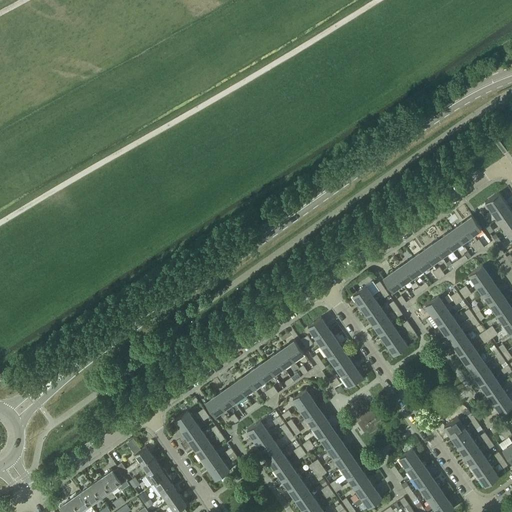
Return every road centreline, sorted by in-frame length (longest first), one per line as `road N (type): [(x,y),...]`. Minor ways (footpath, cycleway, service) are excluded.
road 1 (secondary): [(511,75),(441,110),(186,288)]
road 2 (residential): [(478,511),(325,289)]
road 3 (residential): [(325,289),(504,164),(511,174)]
road 4 (residential): [(147,414),(325,289)]
road 5 (secondary): [(186,288),(6,410)]
road 6 (secondary): [(17,423),(186,288)]
road 7 (residential): [(28,498),(147,414)]
